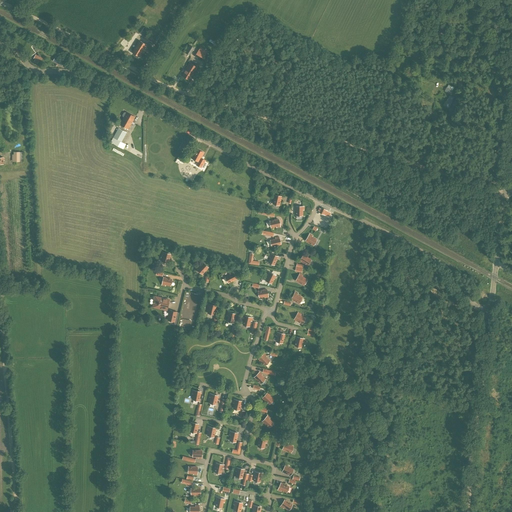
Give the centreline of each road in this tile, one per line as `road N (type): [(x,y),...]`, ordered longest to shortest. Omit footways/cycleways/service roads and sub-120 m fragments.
road 1 (unclassified): [(489,315),(441,263),(94,80),(34,69),(2,35)]
road 2 (track): [(75,38),(210,100),(504,190)]
road 3 (track): [(0,311),(16,511)]
road 4 (unclassified): [(464,511),(489,315)]
road 5 (unclassified): [(489,315),(504,190)]
